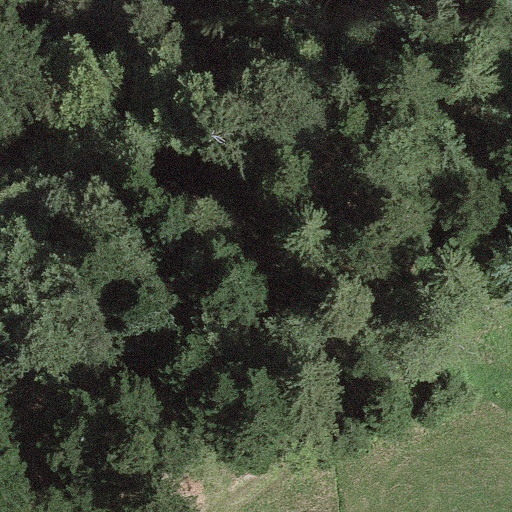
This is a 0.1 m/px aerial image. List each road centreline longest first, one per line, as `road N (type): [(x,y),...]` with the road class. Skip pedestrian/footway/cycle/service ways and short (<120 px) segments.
road 1 (track): [(511,310),(230,498),(204,495),(126,434)]
road 2 (track): [(122,511),(132,451),(114,396),(90,366),(56,350),(0,343)]
